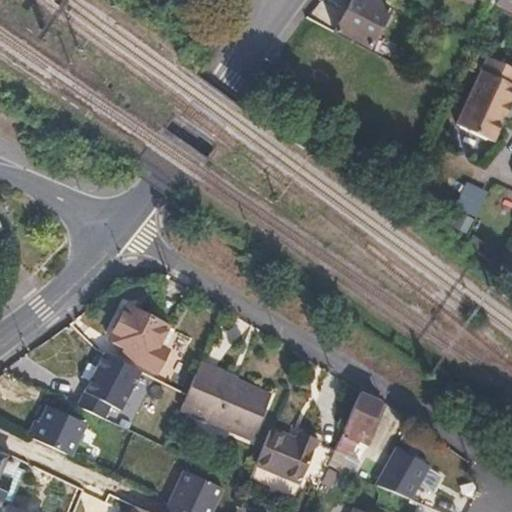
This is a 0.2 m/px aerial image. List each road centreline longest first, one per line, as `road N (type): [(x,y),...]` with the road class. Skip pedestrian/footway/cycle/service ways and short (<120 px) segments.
road 1 (residential): [(510,467),(115,231)]
road 2 (secondary): [(260,35),(115,231)]
road 3 (secondary): [(115,231),(43,308),(0,340)]
road 4 (residential): [(115,231),(0,171)]
